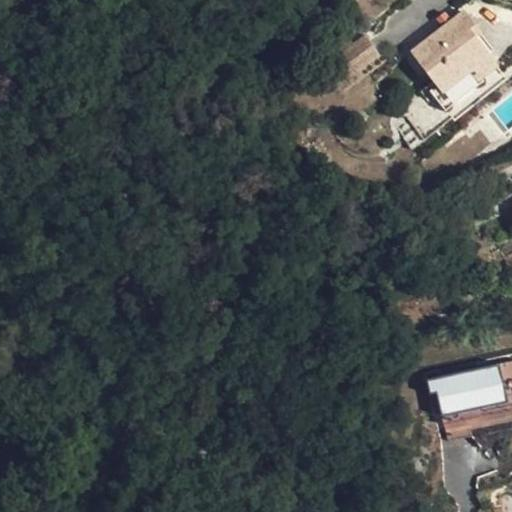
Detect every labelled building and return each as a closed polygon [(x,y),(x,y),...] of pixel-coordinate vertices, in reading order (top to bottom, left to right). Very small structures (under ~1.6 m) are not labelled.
[(470,28),(475,24),(465,12),(412,52),(438,86),(442,92),(491,55),(477,37),(470,28)] [(482,33),(475,24),(470,28),(477,37),(482,33)] [(362,33),(338,50),(355,73),(379,56),(362,33)] [(338,50),(331,55),(349,79),(355,73),(338,50)] [(431,91),(445,108),(478,83),(476,80),(499,65),(491,55),(442,92),(438,86),(431,91)] [(506,404),(503,380),(511,379),(511,365),(433,374),(437,412),(506,404)]
